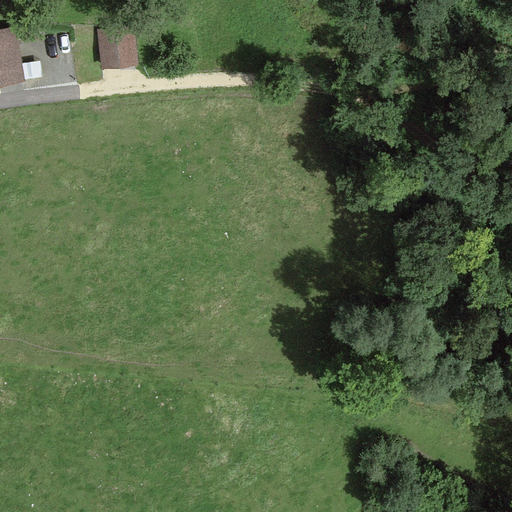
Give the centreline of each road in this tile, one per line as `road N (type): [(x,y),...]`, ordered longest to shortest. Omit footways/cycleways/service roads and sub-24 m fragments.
road 1 (residential): [(0,107),(203,80),(331,86)]
road 2 (track): [(511,215),(378,105),(331,86)]
road 3 (track): [(365,97),(511,84)]
